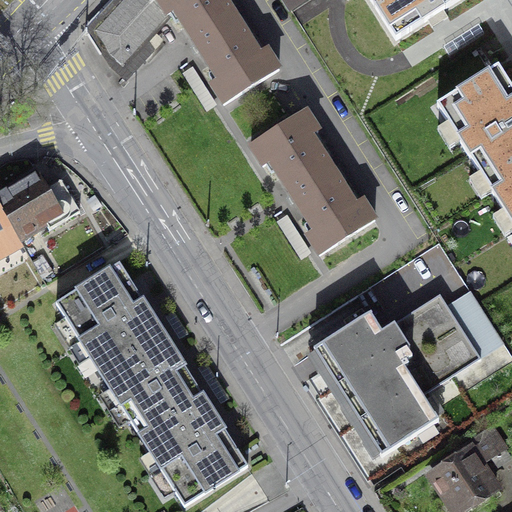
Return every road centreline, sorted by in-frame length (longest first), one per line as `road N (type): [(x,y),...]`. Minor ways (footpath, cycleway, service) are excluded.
road 1 (tertiary): [(345,511),(110,138)]
road 2 (tertiary): [(110,138),(28,28)]
